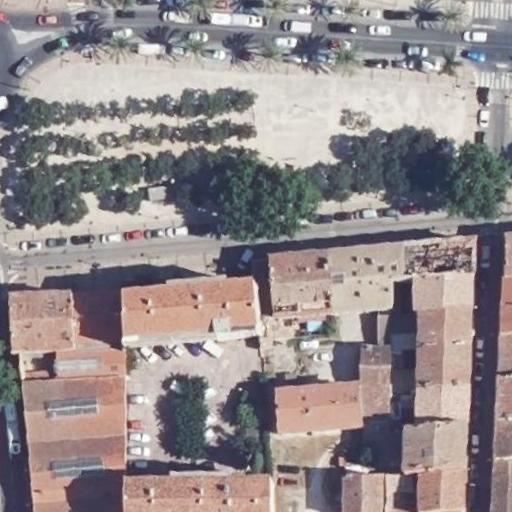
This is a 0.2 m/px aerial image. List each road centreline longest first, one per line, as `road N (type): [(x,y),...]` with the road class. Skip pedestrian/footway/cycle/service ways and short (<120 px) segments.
road 1 (residential): [(489,227),(0,260)]
road 2 (secondary): [(499,45),(139,21),(81,25)]
road 3 (residential): [(489,227),(477,511)]
road 4 (residential): [(489,227),(499,45)]
